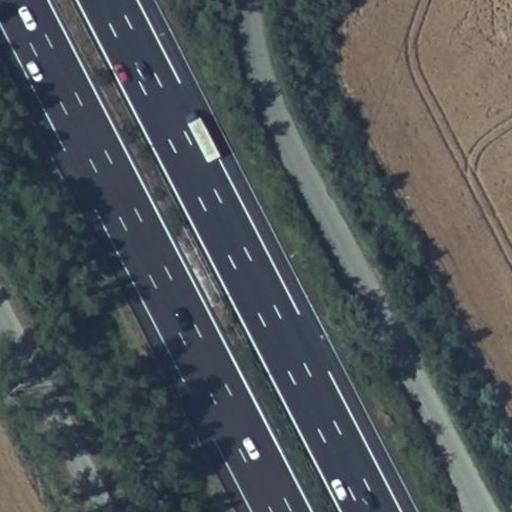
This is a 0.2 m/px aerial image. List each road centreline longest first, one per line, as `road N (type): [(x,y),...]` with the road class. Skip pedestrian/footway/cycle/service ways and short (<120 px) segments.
road 1 (motorway): [(16,0),(281,511)]
road 2 (motorway): [(371,511),(110,0)]
road 3 (unclassified): [(250,0),(252,48),(295,150),(485,511)]
road 4 (unclassified): [(105,511),(0,315)]
